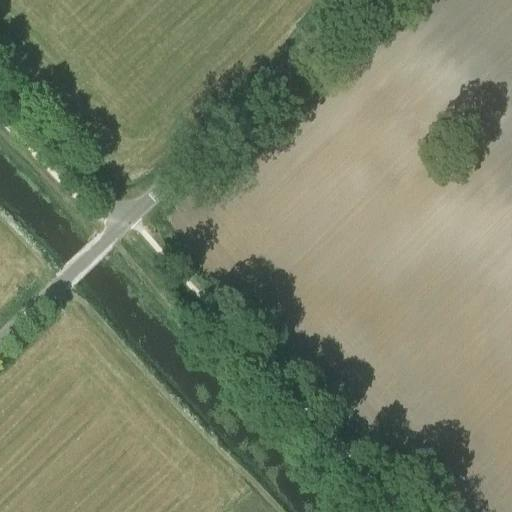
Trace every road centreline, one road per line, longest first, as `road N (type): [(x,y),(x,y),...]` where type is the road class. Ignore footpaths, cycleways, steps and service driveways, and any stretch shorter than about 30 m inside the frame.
road 1 (unclassified): [(0,339),(353,0)]
road 2 (track): [(385,511),(119,227)]
